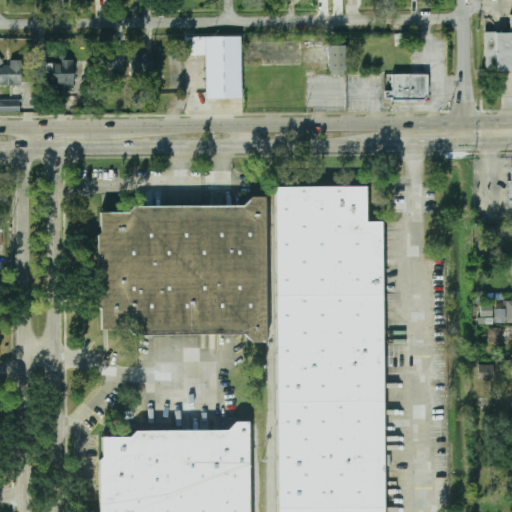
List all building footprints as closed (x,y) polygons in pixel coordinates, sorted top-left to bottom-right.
[(483,31),(508,31),(508,15),(511,15),(511,72),(482,72),(483,31)] [(239,98),(204,98),(204,56),(191,56),(191,55),(182,55),(181,37),(239,36),(239,98)] [(345,70),(328,70),(327,45),(345,44),(345,70)] [(123,69),(100,69),(100,50),(123,50),(123,69)] [(154,69),(131,70),(130,55),(152,53),(154,69)] [(19,61),(19,86),(0,86),(0,67),(9,67),(9,60),(19,61)] [(73,60),(74,90),(54,91),(53,60),(73,60)] [(425,74),(425,98),(387,98),(387,73),(425,74)] [(19,100),(0,100),(0,113),(19,113),(19,100)] [(98,235),(101,231),(101,212),(129,212),(133,207),(244,204),(251,196),(265,196),(265,185),(271,185),(275,341),(253,341),(243,332),(136,335),(127,327),(102,328),(102,308),(97,304),(97,296),(102,291),(102,280),(99,277),(98,235)] [(278,511),(275,186),(365,185),(366,222),(381,222),(383,511),(278,511)] [(500,243),(500,226),(486,225),(485,243),(500,243)] [(494,324),(494,323),(506,323),(506,309),(493,309),(493,305),(480,305),(480,320),(478,320),(478,324),(494,324)] [(502,328),(490,328),(489,342),(501,342),(502,328)] [(478,381),(494,380),(493,365),(478,365),(478,381)] [(100,511),(100,460),(102,457),(102,437),(130,437),(136,431),(228,430),(236,421),(249,422),(250,511),(100,511)]
